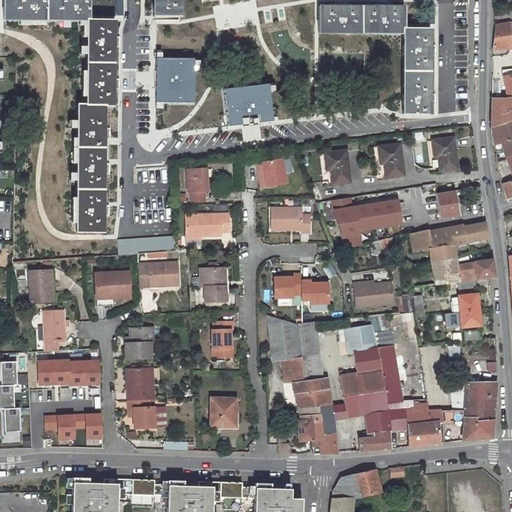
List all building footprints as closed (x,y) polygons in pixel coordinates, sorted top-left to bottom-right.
[(1,0),(1,20),(86,21),(86,0),(1,0)] [(151,0),(151,16),(178,16),(177,0),(151,0)] [(318,8),(318,34),(401,35),(401,30),(401,8),(392,8),(383,8),(343,8),(334,8),(318,8)] [(86,21),(85,106),(103,106),(111,106),(111,96),(111,87),(112,47),(112,38),(112,22),(86,21)] [(505,49),(511,48),(511,24),(495,26),(493,50),(505,49)] [(427,95),(427,55),(427,46),(427,30),(401,30),(401,35),(402,113),(427,113),(427,103),(427,95)] [(511,70),(503,72),(507,99),(511,98),(511,70)] [(511,98),(507,99),(492,99),(492,118),(511,112),(511,98)] [(76,106),(75,231),(101,232),(102,215),(102,206),(102,173),(102,164),(102,138),(102,129),(103,106),(85,106),(76,106)] [(511,112),(492,118),(491,129),(511,121),(511,112)] [(501,143),(501,142),(511,137),(511,121),(491,129),(494,146),(501,143)] [(507,160),(511,157),(511,137),(501,142),(501,143),(507,160)] [(458,170),(455,140),(434,143),(436,160),(440,159),(441,172),(458,170)] [(400,147),(379,149),(381,166),(385,166),(387,180),(404,177),(400,147)] [(347,153),(326,156),(328,173),(331,173),(332,187),(351,184),(347,153)] [(266,188),(285,185),(281,160),(262,164),(264,178),(266,188)] [(188,171),(189,193),(192,193),(193,203),(205,203),(205,192),(208,192),(207,171),(188,171)] [(511,182),(502,186),(507,204),(511,202),(511,182)] [(432,186),(423,187),(431,232),(463,226),(462,219),(438,223),(437,220),(456,217),(452,192),(433,195),(432,186)] [(270,209),(271,231),(301,231),(301,233),(309,233),(308,216),(300,217),(300,209),(270,209)] [(186,238),(221,237),(221,233),(229,233),(229,216),(186,217),(186,238)] [(431,232),(427,233),(431,251),(452,246),(488,239),(485,223),(463,227),(463,226),(431,232)] [(387,234),(367,239),(368,245),(389,240),(389,239),(409,234),(415,233),(414,228),(398,232),(397,229),(387,231),(387,234)] [(415,233),(409,234),(413,251),(428,248),(431,262),(454,259),(452,246),(431,251),(427,233),(427,231),(415,233)] [(409,234),(389,239),(389,240),(390,246),(404,243),(407,253),(413,251),(409,234)] [(175,238),(118,241),(119,256),(176,252),(175,238)] [(454,259),(431,262),(436,285),(455,283),(459,282),(456,266),(454,259)] [(431,262),(413,266),(417,288),(436,285),(431,262)] [(492,262),(473,264),(476,280),(494,278),(492,262)] [(473,264),(456,266),(459,282),(475,280),(476,280),(473,264)] [(177,268),(147,269),(148,289),(163,289),(164,291),(178,291),(177,268)] [(200,271),(201,289),(205,289),(206,304),(227,304),(226,288),(222,288),(221,270),(200,271)] [(49,271),(27,271),(28,302),(47,301),(47,283),(49,282),(49,271)] [(128,275),(94,278),(96,302),(111,301),(129,300),(128,275)] [(291,279),(282,280),(274,280),(274,300),(293,300),(293,297),(301,296),(300,282),(300,276),(291,277),(291,279)] [(459,282),(455,283),(456,291),(476,289),(475,280),(459,282)] [(310,305),(329,304),(327,284),(320,284),(310,284),(310,282),(300,282),(301,296),(302,302),(310,302),(310,305)] [(357,308),(394,304),(392,283),(375,285),(363,287),(363,284),(354,285),(357,308)] [(476,295),(458,297),(459,312),(478,310),(476,295)] [(403,297),(405,313),(414,312),(413,303),(412,298),(412,296),(403,297)] [(111,301),(96,302),(96,310),(112,309),(111,301)] [(57,310),(36,311),(38,352),(52,351),(52,341),(59,340),(57,310)] [(478,310),(459,312),(460,328),(479,326),(478,310)] [(456,327),(456,314),(447,314),(447,327),(456,327)] [(371,326),(377,349),(393,346),(388,315),(369,318),(371,326)] [(282,363),(282,361),(301,358),(300,352),(297,326),(276,322),(268,321),(272,364),(282,363)] [(213,332),(213,359),(230,359),(230,332),(233,332),(233,324),(214,324),(214,332),(213,332)] [(320,380),(313,324),(297,326),(300,352),(301,358),(303,382),(320,380)] [(371,326),(346,329),(349,354),(355,353),(355,352),(377,349),(371,326)] [(153,329),(130,329),(130,344),(130,350),(125,350),(126,360),(151,359),(151,344),(153,344),(153,329)] [(479,333),(461,334),(462,343),(479,341),(479,333)] [(386,412),(389,433),(398,432),(396,411),(391,412),(390,405),(403,403),(400,389),(399,384),(399,383),(407,381),(403,357),(395,359),(393,346),(377,349),(381,371),(384,392),(386,412)] [(447,346),(448,358),(462,357),(461,346),(447,346)] [(358,374),(381,371),(377,349),(355,352),(355,353),(358,374)] [(301,358),(282,361),(282,363),(284,385),(295,383),(303,382),(301,358)] [(15,361),(0,362),(0,385),(12,385),(16,385),(15,361)] [(152,368),(130,369),(131,392),(126,391),(127,400),(147,399),(153,399),(152,368)] [(354,397),(384,392),(381,371),(358,374),(339,378),(343,398),(354,397)] [(303,382),(295,383),(298,411),(310,410),(330,406),(327,379),(320,380),(303,382)] [(75,382),(39,383),(40,404),(75,402),(75,382)] [(463,411),(463,419),(493,421),(496,383),(466,384),(465,411),(463,411)] [(12,385),(0,385),(0,408),(2,409),(13,408),(12,385)] [(384,392),(354,397),(357,417),(371,416),(370,414),(386,412),(384,392)] [(354,397),(343,398),(344,405),(346,418),(357,417),(354,397)] [(147,399),(127,400),(127,408),(132,408),(132,416),(133,428),(152,428),(152,408),(147,408),(147,399)] [(215,399),(215,425),(239,427),(240,399),(215,399)] [(344,405),(330,407),(332,420),(346,418),(344,405)] [(410,405),(402,406),(403,410),(396,411),(398,432),(407,431),(407,410),(410,410),(410,405)] [(330,406),(310,410),(313,440),(312,440),(314,453),(314,454),(336,454),(332,420),(330,407),(330,406)] [(13,408),(2,409),(3,435),(15,434),(15,431),(19,431),(18,408),(13,408)] [(439,443),(439,425),(441,425),(442,425),(442,412),(428,412),(424,412),(424,409),(410,410),(407,410),(407,431),(408,447),(439,443)] [(310,410),(298,411),(300,422),(296,422),(298,442),(312,440),(313,440),(310,410)] [(493,421),(463,419),(463,411),(458,411),(442,412),(442,425),(453,425),(452,422),(464,421),(462,441),(491,438),(493,421)] [(288,412),(278,413),(278,425),(288,425),(288,412)] [(360,452),(390,448),(389,433),(386,412),(370,414),(371,416),(372,432),(362,433),(363,440),(359,440),(360,452)] [(105,440),(105,414),(44,416),(44,431),(58,431),(58,442),(78,441),(78,430),(85,430),(85,440),(105,440)] [(278,445),(278,455),(290,455),(288,444),(278,445)] [(402,468),(389,469),(390,478),(402,476),(402,468)] [(332,492),(330,511),(350,511),(351,501),(377,494),(371,471),(341,478),(332,492)] [(88,479),(72,479),(70,511),(115,511),(116,495),(166,497),(165,511),(210,511),(211,498),(253,499),(252,511),(300,511),(301,500),(289,500),(290,491),(270,490),(270,485),(254,484),(254,489),(241,488),(241,484),(198,483),(197,488),(183,487),(183,482),(167,482),(166,486),(158,486),(158,482),(103,480),(102,485),(88,484),(88,479)]
